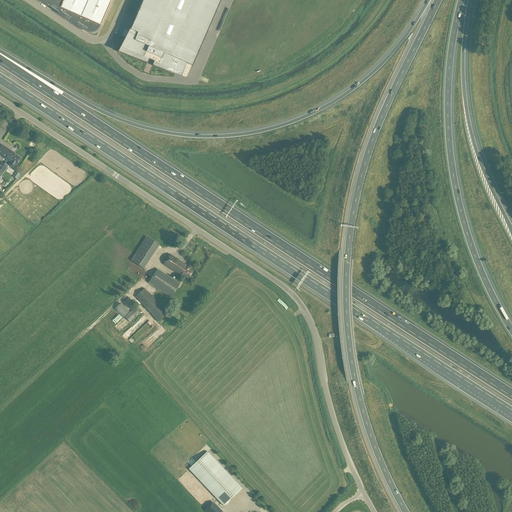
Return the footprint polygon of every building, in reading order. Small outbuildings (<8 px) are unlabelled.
[(100,25),(111,0),(39,0),(86,31),(88,32),(91,32),(93,32),(96,31),(98,29),(99,27),(100,25)] [(130,31),(122,49),(147,60),(148,59),(155,62),(154,64),(153,64),(152,66),(153,66),(154,65),(179,75),(185,63),(192,67),(192,66),(206,35),(220,0),(143,0),(135,19),(130,30),(130,31)] [(236,0),(207,65),(258,55),(257,58),(262,67),(285,54),(284,53),(310,39),(348,0),(236,0)] [(1,145),(0,146),(0,155),(9,161),(9,160),(11,162),(9,165),(13,168),(16,164),(16,165),(20,158),(14,154),(14,153),(1,145)] [(146,236),(130,261),(143,269),(159,245),(146,236)] [(157,269),(148,283),(171,298),(183,279),(180,277),(181,276),(181,275),(188,279),(193,271),(186,267),(186,266),(170,255),(164,264),(178,274),(174,280),(157,269)] [(144,289),(135,297),(158,322),(167,314),(144,289)] [(120,303),(114,309),(123,318),(128,312),(120,303)] [(135,308),(114,327),(119,332),(139,313),(135,308)] [(207,451),(189,469),(223,506),(242,488),(207,451)]
